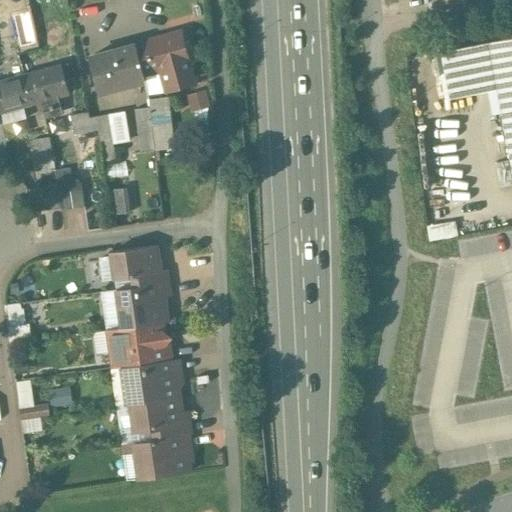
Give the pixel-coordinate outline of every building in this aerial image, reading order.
[(179,32),(135,44),(143,73),(160,69),(165,86),(192,78),(179,32)] [(511,37),(488,42),(511,171),(511,37)] [(135,44),(89,56),(99,92),(145,80),(143,73),(135,44)] [(67,64),(25,75),(32,102),(40,100),(44,115),(61,111),(57,95),(68,92),(65,78),(70,77),(67,64)] [(25,75),(0,81),(0,123),(25,117),(21,105),(32,102),(25,75)] [(162,97),(149,99),(151,119),(165,117),(162,97)] [(149,106),(135,108),(140,150),(154,148),(149,106)] [(88,111),(70,115),(73,133),(97,128),(96,116),(89,117),(88,111)] [(108,113),(96,116),(97,128),(100,145),(113,143),(108,113)] [(53,136),(36,138),(38,171),(56,170),(53,136)] [(56,184),(44,186),(48,210),(60,208),(56,184)] [(134,212),(133,186),(117,187),(118,212),(134,212)] [(156,245),(110,251),(114,279),(132,276),(134,286),(116,289),(116,290),(167,282),(166,269),(160,270),(156,245)] [(167,282),(116,290),(121,327),(161,322),(167,321),(163,296),(169,295),(167,282)] [(9,303),(11,333),(28,332),(26,302),(9,303)] [(121,327),(107,329),(113,368),(119,367),(166,360),(164,344),(169,337),(162,332),(161,322),(121,327)] [(166,360),(119,367),(125,405),(131,404),(178,397),(174,373),(178,372),(176,359),(166,360)] [(35,378),(19,379),(20,392),(35,391),(35,378)] [(37,404),(36,392),(20,393),(20,405),(37,404)] [(74,403),(74,392),(53,392),(53,403),(74,403)] [(178,397),(131,404),(135,430),(154,427),(155,439),(159,438),(188,434),(186,421),(181,422),(178,397)] [(24,430),(44,430),(43,412),(23,412),(24,430)] [(197,430),(198,442),(222,440),(221,428),(197,430)] [(188,434),(159,438),(161,451),(190,447),(188,434)] [(155,439),(122,444),(123,454),(136,452),(140,478),(127,480),(127,481),(188,472),(185,449),(190,449),(190,447),(161,451),(159,438),(155,439)]
